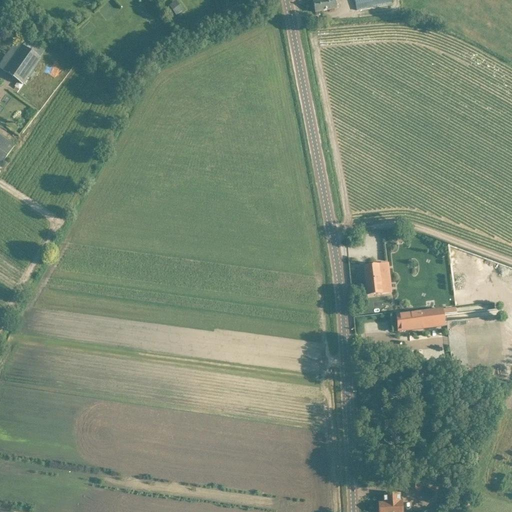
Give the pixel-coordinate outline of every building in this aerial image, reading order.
[(314,0),(315,1),(312,2),(315,13),(324,11),(336,9),(334,0),(330,0),(314,0)] [(354,0),(357,11),(392,4),(391,0),(354,0)] [(175,1),(169,6),(176,16),(182,11),(175,1)] [(155,5),(148,8),(158,27),(164,24),(155,5)] [(91,37),(98,30),(91,24),(84,30),(91,37)] [(18,52),(4,72),(21,84),(23,85),(42,60),(39,58),(34,54),(24,48),(22,47),(18,52)] [(0,166),(14,147),(0,136),(0,166)] [(367,296),(381,294),(380,281),(387,280),(385,264),(363,266),(367,296)] [(442,310),(395,316),(397,332),(444,327),(442,310)] [(400,494),(383,495),(384,503),(378,503),(378,511),(402,511),(402,502),(401,502),(400,494)] [(441,499),(436,511),(452,511),(454,509),(455,504),(441,499)]
